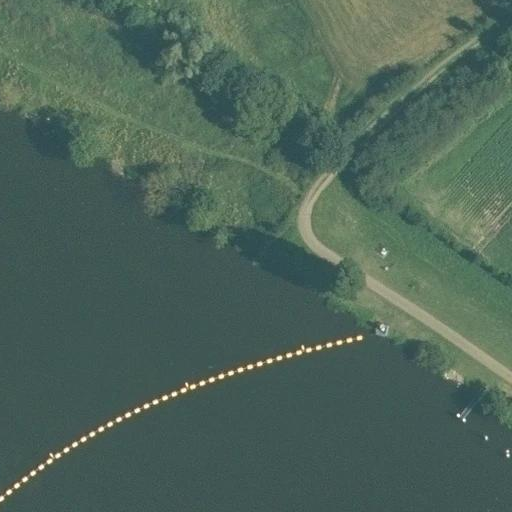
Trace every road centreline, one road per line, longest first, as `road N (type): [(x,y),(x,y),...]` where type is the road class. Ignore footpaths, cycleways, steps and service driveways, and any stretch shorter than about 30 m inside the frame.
road 1 (track): [(309,195),(300,215),(305,238),(511,382)]
road 2 (track): [(511,22),(380,119),(309,195)]
